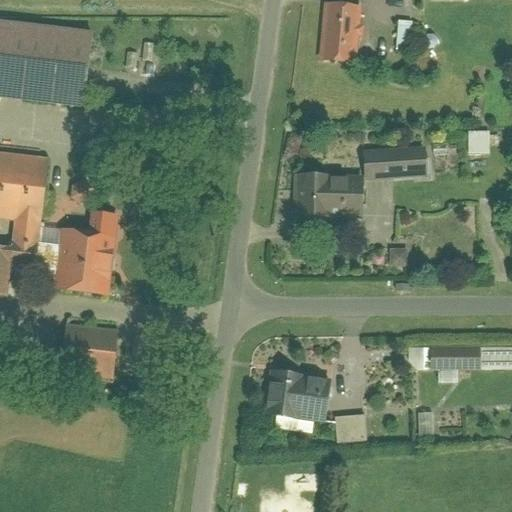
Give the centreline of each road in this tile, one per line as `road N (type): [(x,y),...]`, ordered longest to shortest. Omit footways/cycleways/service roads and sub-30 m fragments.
road 1 (tertiary): [(275,0),(232,309)]
road 2 (unclassified): [(511,310),(232,309)]
road 3 (tertiary): [(232,309),(204,511)]
